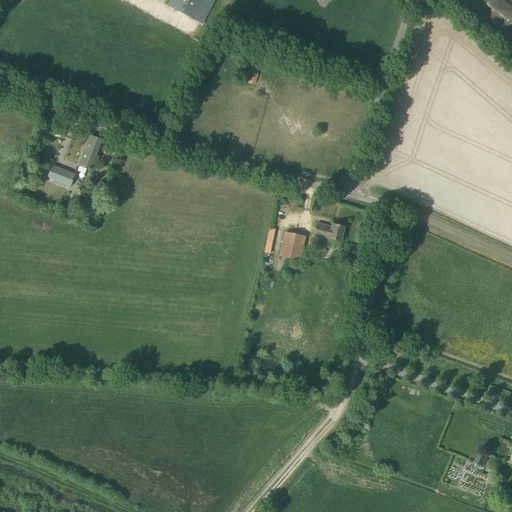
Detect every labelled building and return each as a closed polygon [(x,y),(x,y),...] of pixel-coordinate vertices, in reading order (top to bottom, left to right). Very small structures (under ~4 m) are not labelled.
[(195,20),(205,0),(171,0),(169,6),(195,20)] [(511,7),(502,0),(461,0),(511,39),(511,7)] [(253,79),(255,74),(249,71),(246,77),(253,79)] [(101,140),(90,136),(78,165),(92,171),(96,162),(92,161),(101,140)] [(70,187),(74,175),(52,166),(47,178),(70,187)] [(313,235),(331,239),(341,242),(344,226),(332,223),(331,227),(316,223),(313,235)] [(263,251),(270,253),(277,229),(271,227),(263,251)] [(299,260),(305,236),(285,232),(280,256),(299,260)] [(483,466),(487,455),(480,452),(475,463),(483,466)]
